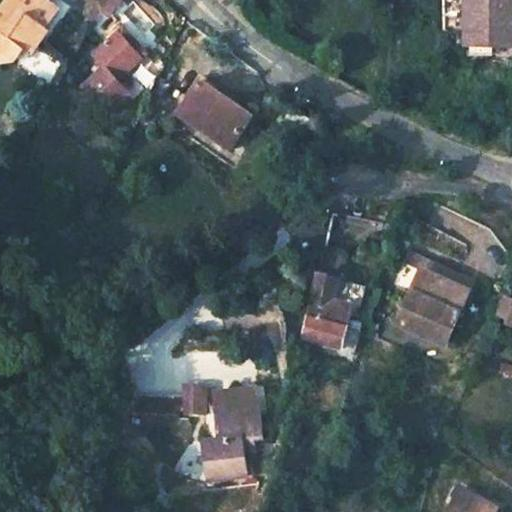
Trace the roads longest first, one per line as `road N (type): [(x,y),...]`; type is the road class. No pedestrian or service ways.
road 1 (residential): [(197,0),(387,128),(492,177)]
road 2 (residential): [(262,244),(348,186),(492,177)]
